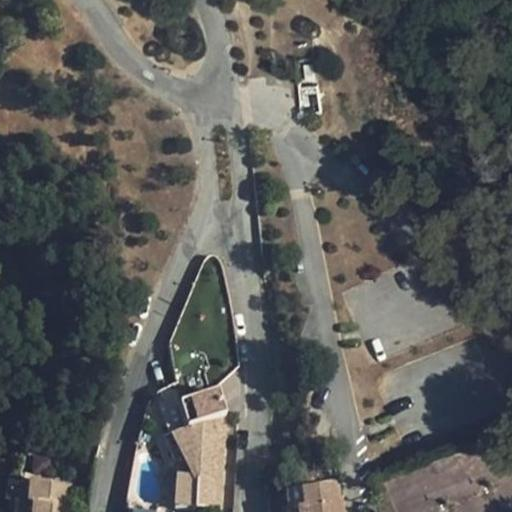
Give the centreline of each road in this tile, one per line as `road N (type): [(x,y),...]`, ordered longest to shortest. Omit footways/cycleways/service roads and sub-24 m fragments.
road 1 (residential): [(355,511),(324,300),(285,138)]
road 2 (residential): [(111,511),(135,390),(196,229)]
road 3 (residential): [(242,242),(260,383),(251,511)]
road 4 (residential): [(220,88),(235,127),(242,242)]
road 5 (residential): [(194,98),(160,86),(85,0)]
road 6 (residential): [(196,229),(209,193),(194,98)]
